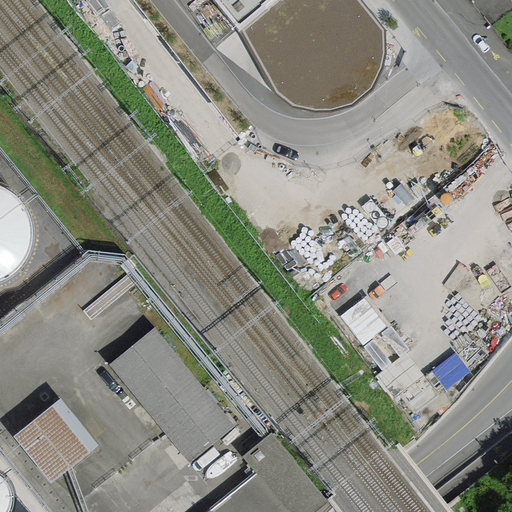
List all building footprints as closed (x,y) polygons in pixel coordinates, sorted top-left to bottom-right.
[(209,0),(237,33),(242,29),(277,0),(209,0)] [(361,0),(277,0),(242,29),(258,58),(277,93),(297,108),(322,112),(350,105),(372,90),(380,75),(386,56),(385,31),(361,0)] [(0,184),(0,284),(4,283),(14,279),(23,272),(31,264),(37,252),(39,241),(40,231),(38,221),(34,211),(29,202),(23,196),(15,190),(7,186),(0,184)] [(160,327),(116,362),(197,460),(239,425),(160,327)] [(108,443),(68,394),(24,430),(64,480),(108,443)] [(316,511),(329,502),(275,434),(248,459),(259,475),(212,511),(316,511)] [(0,468),(0,511),(14,511),(16,508),(19,499),(18,489),(14,481),(7,473),(0,468)]
